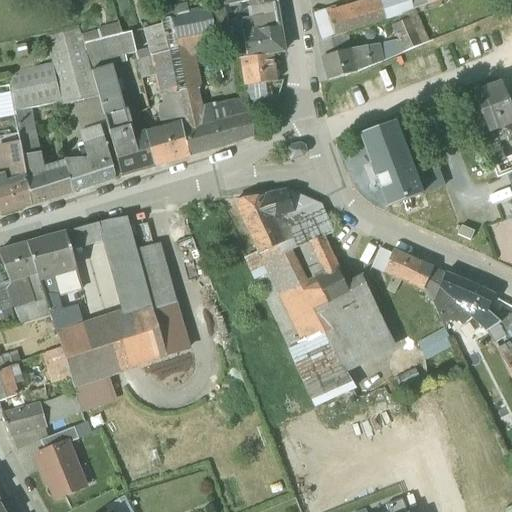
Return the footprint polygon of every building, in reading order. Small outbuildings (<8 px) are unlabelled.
[(393,0),(387,3),(350,12),(355,30),(402,17),(396,0),(393,0)] [(427,0),(396,0),(402,17),(428,4),(427,0)] [(275,3),(253,7),(254,13),(254,19),(277,15),(275,3)] [(224,9),(160,23),(161,26),(168,53),(184,50),(231,40),(230,37),(228,25),(224,9)] [(334,37),(355,30),(350,12),(328,18),(334,37)] [(415,49),(428,44),(415,13),(402,17),(405,25),(415,49)] [(277,15),(254,19),(257,31),(257,32),(261,56),(283,53),(277,15)] [(396,24),(397,28),(405,25),(402,17),(394,19),(396,24)] [(242,22),(228,25),(230,37),(245,34),(242,22)] [(401,55),(415,49),(405,25),(397,28),(391,30),(395,41),(401,55)] [(136,54),(138,61),(152,57),(168,54),(168,53),(161,26),(145,30),(150,49),(136,52),(136,54)] [(97,95),(90,72),(83,45),(78,28),(45,35),(51,64),(54,76),(60,103),(73,100),(97,95)] [(245,34),(230,37),(231,40),(234,61),(241,59),(261,56),(257,32),(245,34)] [(125,56),(136,54),(136,52),(131,33),(83,45),(90,72),(110,66),(126,62),(125,56)] [(322,61),(350,53),(346,36),(318,45),(322,61)] [(383,62),(401,55),(395,41),(379,45),(383,62)] [(383,62),(379,45),(364,49),(369,68),(383,62)] [(350,53),(322,61),(326,81),(356,74),(369,68),(364,49),(350,53)] [(200,113),(184,50),(168,53),(168,54),(176,94),(182,124),(179,125),(181,132),(203,126),(200,113)] [(168,54),(152,57),(156,75),(162,97),(176,94),(168,54)] [(142,79),(156,75),(152,57),(138,61),(142,79)] [(272,57),(241,60),(245,87),(276,83),(272,57)] [(10,86),(54,76),(51,64),(8,74),(10,86)] [(123,112),(110,66),(90,72),(97,95),(103,117),(123,112)] [(30,110),(60,103),(54,76),(10,86),(14,113),(30,110)] [(511,115),(501,85),(473,95),(487,134),(511,125),(511,115)] [(164,104),(170,128),(179,125),(182,124),(176,94),(162,97),(164,104)] [(103,117),(97,95),(73,100),(84,140),(101,133),(107,131),(103,117)] [(278,97),(247,102),(249,115),(249,116),(271,113),(278,97)] [(157,115),(161,130),(170,128),(164,104),(158,106),(157,115)] [(200,113),(203,126),(231,120),(228,106),(200,113)] [(30,110),(14,113),(18,135),(18,137),(35,132),(30,110)] [(132,138),(125,111),(123,112),(103,117),(107,131),(121,178),(154,168),(144,135),(132,138)] [(203,126),(181,132),(189,158),(222,150),(253,136),(249,116),(249,115),(231,120),(203,126)] [(161,130),(144,135),(154,168),(189,158),(181,132),(179,125),(170,128),(161,130)] [(394,125),(360,137),(370,166),(369,166),(374,180),(375,179),(386,209),(421,196),(394,125)] [(107,131),(101,133),(106,148),(115,180),(118,179),(117,179),(121,178),(107,131)] [(35,132),(18,137),(21,152),(26,182),(26,183),(45,176),(35,132)] [(84,140),(87,152),(106,148),(101,133),(84,140)] [(18,135),(0,137),(0,146),(19,143),(18,137),(18,135)] [(0,146),(0,172),(1,172),(0,166),(0,155),(21,152),(19,143),(0,146)] [(511,157),(511,144),(500,149),(504,161),(511,157)] [(299,147),(289,150),(287,152),(289,160),(291,161),(303,159),(304,154),(303,149),(299,147)] [(106,148),(87,152),(89,168),(68,175),(72,194),(115,180),(106,148)] [(500,149),(487,154),(491,165),(504,161),(500,149)] [(21,152),(0,155),(0,166),(1,172),(2,177),(3,177),(5,179),(6,179),(7,185),(26,182),(21,152)] [(511,157),(504,161),(491,165),(497,180),(507,177),(511,174),(511,157)] [(45,176),(26,183),(31,207),(72,194),(68,175),(67,169),(45,176)] [(0,216),(31,207),(26,183),(26,182),(7,185),(6,179),(5,179),(3,177),(2,177),(0,178),(0,216)] [(264,198),(274,219),(295,212),(287,193),(264,198)] [(275,248),(280,257),(308,245),(297,217),(320,206),(301,198),(287,193),(295,212),(274,219),(285,244),(275,248)] [(264,198),(235,203),(258,255),(275,248),(285,244),(274,219),(264,198)] [(297,217),(308,245),(309,244),(324,238),(333,234),(320,206),(297,217)] [(126,220),(107,222),(116,252),(106,255),(115,288),(144,280),(135,247),(133,248),(126,220)] [(107,222),(77,231),(86,261),(106,255),(116,252),(107,222)] [(475,233),(461,227),(457,236),(470,242),(475,233)] [(77,231),(28,245),(37,275),(57,269),(86,261),(77,231)] [(324,238),(309,244),(314,257),(328,253),(330,253),(324,238)] [(144,280),(151,304),(176,296),(161,239),(135,247),(144,280)] [(28,245),(0,252),(0,264),(6,285),(35,276),(37,276),(37,275),(28,245)] [(275,248),(258,255),(268,276),(273,284),(290,276),(280,257),(275,248)] [(380,250),(371,269),(383,275),(391,255),(380,250)] [(444,276),(432,270),(393,252),(391,255),(384,273),(422,291),(431,301),(438,315),(454,305),(438,290),(439,288),(444,276)] [(336,270),(328,253),(314,257),(312,258),(322,277),(336,270)] [(245,261),(257,283),(268,276),(258,255),(245,261)] [(48,318),(53,332),(73,326),(57,269),(37,275),(37,276),(35,276),(38,284),(48,318)] [(298,289),(280,298),(294,326),(351,298),(347,289),(338,270),(336,270),(322,277),(298,289)] [(6,285),(12,304),(13,308),(19,326),(48,318),(38,284),(35,276),(6,285)] [(351,298),(294,326),(280,298),(273,284),(268,276),(257,283),(289,347),(314,407),(352,389),(342,367),(393,343),(364,282),(347,289),(351,298)] [(290,276),(273,284),(280,298),(298,289),(295,284),(294,285),(290,276)] [(479,291),(444,276),(439,288),(447,295),(452,298),(473,306),(479,291)] [(144,280),(115,288),(121,312),(151,304),(144,280)] [(0,312),(13,308),(12,304),(6,285),(0,287),(0,312)] [(496,298),(479,291),(473,306),(481,309),(483,311),(496,298)] [(176,296),(151,304),(167,364),(192,357),(176,296)] [(473,306),(452,298),(452,299),(487,332),(493,327),(498,324),(483,311),(481,309),(473,306)] [(511,307),(505,302),(496,298),(483,311),(498,324),(511,315),(511,307)] [(167,364),(151,304),(121,312),(73,326),(53,332),(59,350),(64,368),(74,393),(101,385),(167,364)] [(438,315),(445,329),(455,324),(457,323),(463,328),(470,319),(454,305),(438,315)] [(511,315),(498,324),(493,327),(501,341),(511,334),(511,315)] [(487,332),(486,333),(497,351),(506,348),(501,341),(493,327),(487,332)] [(451,348),(445,334),(420,345),(427,360),(451,348)] [(506,348),(497,351),(511,382),(511,350),(508,352),(506,348)] [(62,368),(64,368),(59,350),(28,362),(31,372),(39,370),(41,375),(62,368)] [(0,362),(0,372),(7,369),(13,367),(10,359),(0,362)] [(13,367),(7,369),(10,378),(31,372),(28,362),(13,367)] [(49,401),(71,394),(62,368),(41,375),(49,401)] [(10,378),(7,369),(0,372),(0,402),(16,397),(10,378)] [(107,407),(101,385),(74,393),(75,395),(83,415),(107,407)] [(44,428),(83,415),(75,395),(38,406),(44,424),(44,428)] [(38,406),(2,416),(9,439),(44,428),(44,424),(38,406)] [(74,429),(41,443),(45,454),(67,445),(67,446),(79,441),(74,429)] [(45,454),(38,457),(45,474),(42,475),(46,486),(49,484),(56,500),(84,489),(67,446),(67,445),(45,454)] [(106,509),(107,511),(131,511),(127,504),(122,507),(120,502),(106,509)]
